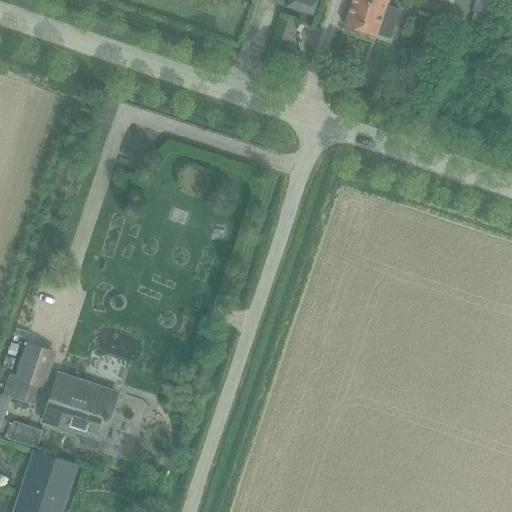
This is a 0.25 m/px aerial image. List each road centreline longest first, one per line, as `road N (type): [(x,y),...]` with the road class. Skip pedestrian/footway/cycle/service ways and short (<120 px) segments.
road 1 (unclassified): [(186,511),(317,120)]
road 2 (unclassified): [(317,120),(0,13)]
road 3 (unclassified): [(511,186),(317,120)]
road 4 (unknown): [(317,120),(322,42),(339,0)]
